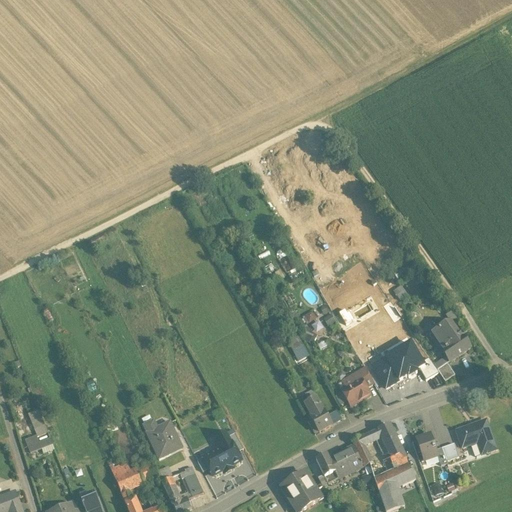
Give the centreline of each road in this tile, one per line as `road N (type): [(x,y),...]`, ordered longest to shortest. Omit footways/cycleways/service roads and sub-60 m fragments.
road 1 (track): [(504,374),(341,138),(324,125),(303,126),(0,278)]
road 2 (residential): [(211,511),(364,425),(511,371)]
road 3 (track): [(313,123),(511,15)]
